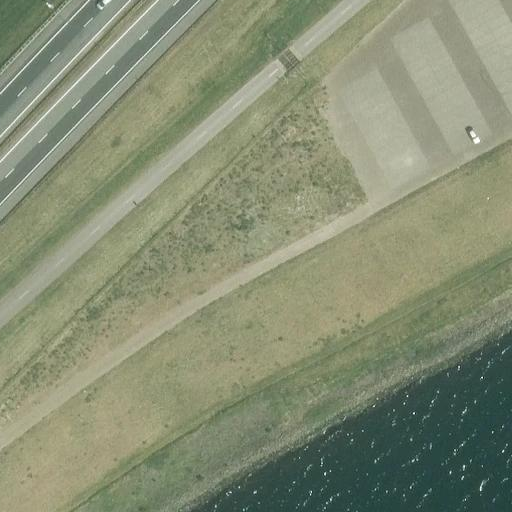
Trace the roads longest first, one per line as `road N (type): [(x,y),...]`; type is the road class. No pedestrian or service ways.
road 1 (unclassified): [(0,318),(358,0)]
road 2 (trunk): [(0,184),(178,0)]
road 3 (trunk): [(110,0),(0,116)]
